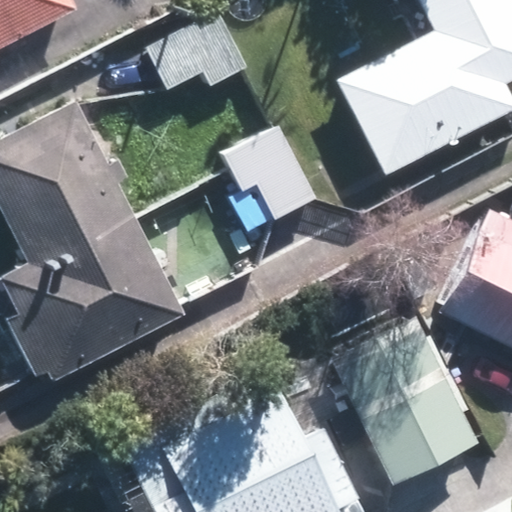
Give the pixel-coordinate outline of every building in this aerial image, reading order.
[(66,0),(0,0),(0,35),(67,2),(66,0)] [(412,0),(425,23),(326,72),(374,166),(505,99),(494,76),(511,66),(511,7),(508,0),(412,0)] [(213,1),(137,39),(159,82),(196,64),(203,78),(242,59),(213,1)] [(66,92),(0,125),(0,224),(15,256),(17,257),(39,246),(45,255),(128,213),(66,92)] [(271,118),(216,147),(235,184),(256,174),(263,187),(297,169),(271,118)] [(429,306),(511,345),(511,217),(480,202),(429,306)] [(17,257),(0,265),(0,295),(6,307),(0,311),(0,319),(25,368),(36,364),(42,376),(176,307),(128,213),(45,255),(39,246),(17,257)] [(476,444),(412,320),(332,360),(395,485),(476,444)] [(110,435),(148,511),(358,511),(313,419),(292,429),(269,382),(241,396),(231,375),(110,435)]
